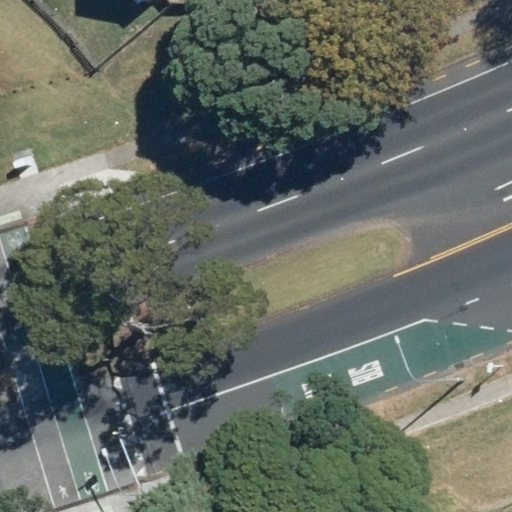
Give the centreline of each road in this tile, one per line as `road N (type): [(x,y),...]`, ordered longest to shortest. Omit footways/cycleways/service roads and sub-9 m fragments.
road 1 (secondary): [(0,312),(386,173),(511,116)]
road 2 (secondary): [(511,281),(0,459)]
